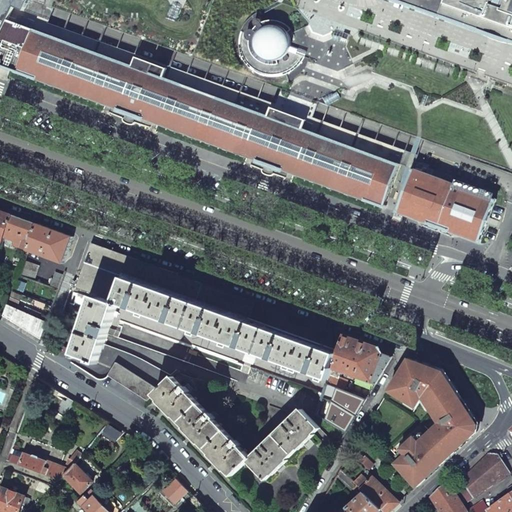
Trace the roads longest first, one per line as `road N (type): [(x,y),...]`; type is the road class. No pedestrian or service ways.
road 1 (secondary): [(511,332),(0,144)]
road 2 (residential): [(230,511),(130,417),(0,335)]
